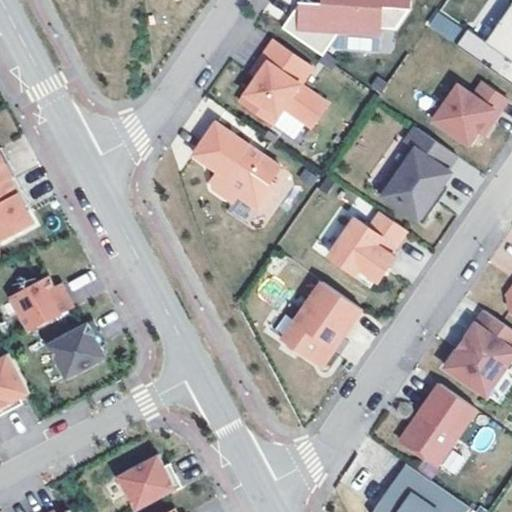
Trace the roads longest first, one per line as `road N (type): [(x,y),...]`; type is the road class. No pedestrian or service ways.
road 1 (residential): [(511,175),(312,459),(262,486)]
road 2 (residential): [(200,372),(86,161)]
road 3 (residential): [(0,479),(200,372)]
road 4 (residential): [(236,0),(137,133),(86,161)]
road 5 (residential): [(86,161),(0,0)]
road 6 (residential): [(262,486),(200,372)]
